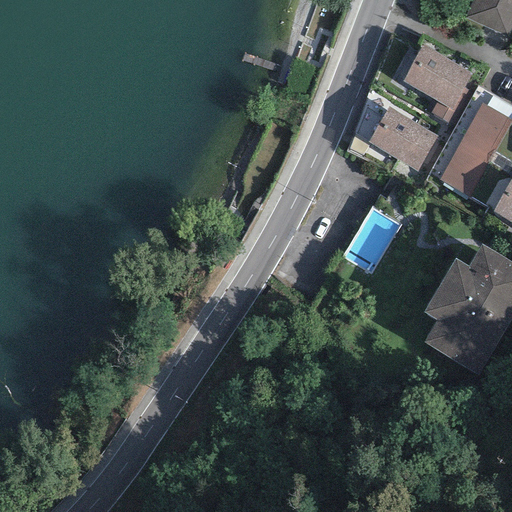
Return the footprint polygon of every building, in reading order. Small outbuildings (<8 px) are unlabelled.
[(511,0),(472,0),(464,20),(507,38),(511,26),(511,0)] [(472,74),(422,44),(401,81),(437,102),(431,112),(454,125),(472,92),(464,88),(472,74)] [(511,105),(477,87),(427,175),(467,197),(511,116),(511,105)] [(437,137),(388,106),(367,142),(417,172),(437,137)] [(511,222),(511,178),(493,212),(511,222)] [(477,376),(511,318),(511,263),(482,245),(468,268),(455,259),(422,313),(436,321),(423,343),(477,376)]
